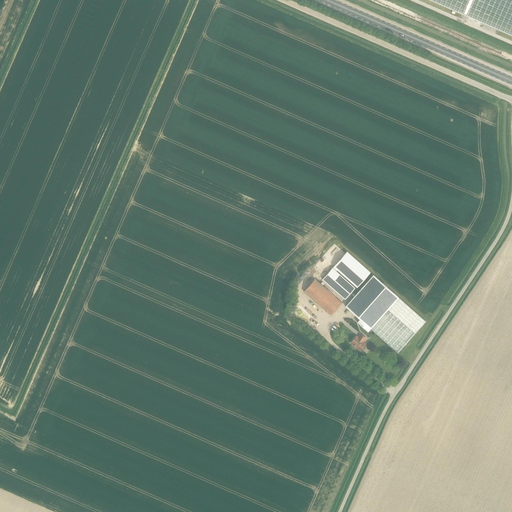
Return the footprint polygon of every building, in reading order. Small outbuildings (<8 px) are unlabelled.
[(511,0),(430,0),(511,35),(511,0)] [(336,271),(338,270),(356,287),(369,272),(347,252),(333,268),(336,271)] [(322,280),(344,300),(355,288),(333,268),(322,280)] [(373,275),(345,306),(360,319),(357,322),(368,332),(370,328),(398,353),(426,321),(373,275)] [(315,279),(304,292),(331,315),(342,303),(315,279)] [(357,336),(351,343),(360,351),(362,349),(363,350),(364,350),(366,348),(366,347),(365,346),(367,344),(364,342),(367,339),(360,333),(358,337),(357,336)]
